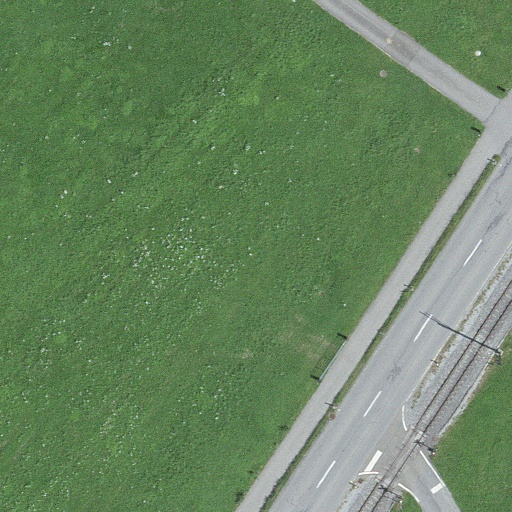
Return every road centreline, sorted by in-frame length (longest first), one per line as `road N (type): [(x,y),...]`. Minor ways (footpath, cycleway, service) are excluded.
road 1 (secondary): [(511,193),(301,511)]
road 2 (track): [(511,126),(336,0)]
